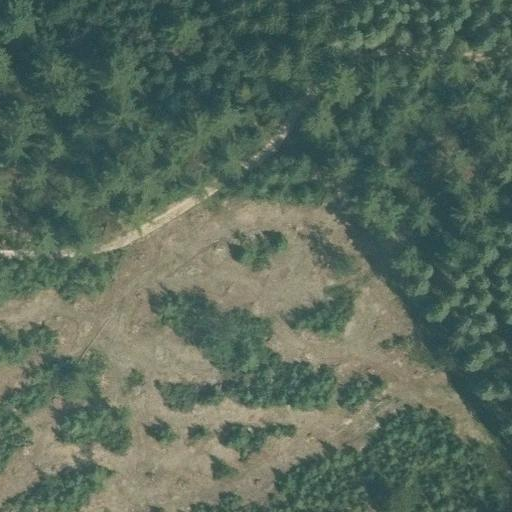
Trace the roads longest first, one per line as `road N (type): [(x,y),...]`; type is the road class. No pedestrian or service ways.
road 1 (track): [(511,49),(356,61),(304,100),(262,156),(143,229),(82,255),(0,257)]
road 2 (track): [(292,118),(511,448)]
